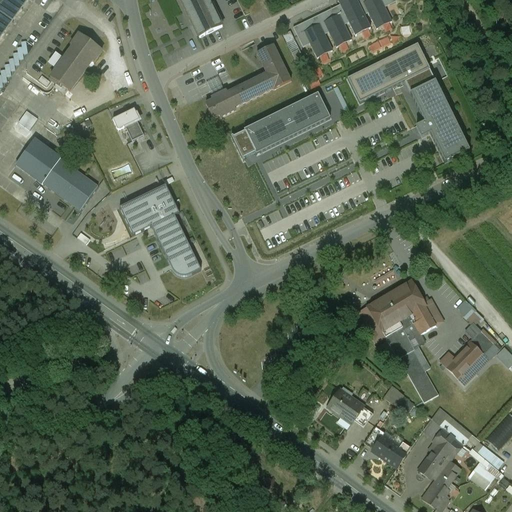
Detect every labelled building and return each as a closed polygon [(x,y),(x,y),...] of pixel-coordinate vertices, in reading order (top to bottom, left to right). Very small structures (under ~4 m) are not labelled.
[(0,0),(0,38),(27,0),(0,0)] [(180,0),(193,26),(192,27),(197,37),(198,37),(199,39),(222,28),(208,0),(180,0)] [(341,7),(294,30),(303,49),(310,45),(317,60),(332,53),(324,37),(330,34),(337,50),(353,42),(345,27),(349,25),(356,39),(372,31),(365,17),(369,15),(377,32),(394,24),(387,8),(397,3),(395,0),(343,0),(338,2),(341,7)] [(284,43),(292,40),(289,32),(281,35),(284,43)] [(102,52),(79,35),(71,47),(73,48),(50,79),(70,93),(92,62),(94,63),(102,52)] [(388,39),(369,44),(371,52),(390,47),(388,39)] [(273,47),(256,55),(257,57),(257,56),(267,75),(227,94),(226,92),(224,93),(212,99),(211,99),(212,102),(206,105),(213,120),(219,116),(221,119),(236,112),(234,109),(273,90),(274,91),(291,82),(290,81),(289,81),(274,48),(273,47)] [(430,71),(418,47),(347,81),(360,106),(405,83),(430,71)] [(308,73),(314,82),(324,76),(319,67),(308,73)] [(410,95),(435,83),(430,71),(405,83),(410,95)] [(435,83),(410,95),(424,124),(421,126),(416,129),(420,136),(421,139),(430,135),(444,165),(469,152),(435,83)] [(78,103),(87,107),(92,96),(83,92),(78,103)] [(330,120),(318,96),(244,132),(245,134),(234,139),(233,137),(231,138),(244,163),(245,162),(244,160),(255,154),(256,157),(330,120)] [(139,121),(134,111),(112,121),(118,132),(125,128),(132,143),(143,137),(136,123),(139,121)] [(33,136),(14,165),(42,184),(43,182),(60,157),(61,155),(33,136)] [(43,182),(81,209),(99,184),(60,157),(43,182)] [(165,186),(118,208),(132,238),(151,229),(169,268),(175,276),(183,279),(191,276),(201,271),(174,217),(179,215),(165,186)] [(102,251),(109,248),(99,224),(91,227),(102,251)] [(113,262),(142,248),(138,239),(109,253),(113,262)] [(421,301),(411,283),(391,294),(389,291),(381,295),(383,298),(358,312),(366,326),(361,329),(364,335),(369,332),(375,343),(385,338),(387,342),(394,355),(397,359),(412,350),(414,350),(409,342),(434,328),(424,309),(429,307),(425,299),(421,301)] [(433,305),(429,307),(424,309),(434,328),(443,323),(433,305)] [(472,340),(470,343),(489,362),(495,355),(508,368),(511,363),(511,361),(473,324),(465,332),(472,340)] [(394,355),(387,342),(376,348),(383,361),(394,355)] [(454,359),(448,354),(439,363),(464,387),(489,362),(470,343),(454,359)] [(417,348),(414,350),(412,350),(425,373),(429,370),(417,348)] [(412,350),(397,359),(404,372),(421,404),(437,395),(425,373),(412,350)] [(404,372),(397,359),(392,362),(399,374),(404,372)] [(363,408),(339,390),(326,408),(350,426),(353,422),(363,408)] [(403,397),(396,392),(389,402),(396,407),(403,397)] [(372,415),(363,408),(353,422),(362,429),(372,415)] [(440,410),(432,421),(463,447),(472,436),(440,410)] [(498,452),(511,436),(511,415),(510,414),(485,441),(498,452)] [(463,447),(432,421),(423,432),(438,445),(417,473),(433,484),(421,501),(435,511),(436,511),(438,510),(440,511),(445,511),(451,505),(449,502),(450,500),(447,498),(450,493),(448,491),(456,481),(441,468),(450,458),(453,461),(463,447)] [(400,450),(381,436),(370,452),(396,470),(410,450),(403,445),(400,450)]
